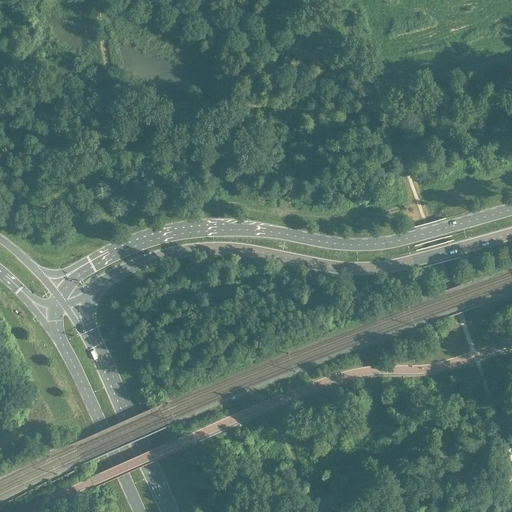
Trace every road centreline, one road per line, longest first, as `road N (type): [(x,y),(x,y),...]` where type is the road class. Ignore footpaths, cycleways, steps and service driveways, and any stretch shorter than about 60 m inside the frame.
road 1 (secondary): [(511,209),(361,245),(266,231),(185,232),(139,243),(77,274)]
road 2 (secondary): [(91,294),(141,263),(189,250),(234,248),(358,268),(511,234)]
road 3 (secondary): [(55,335),(138,511)]
road 4 (secondary): [(168,511),(85,336)]
